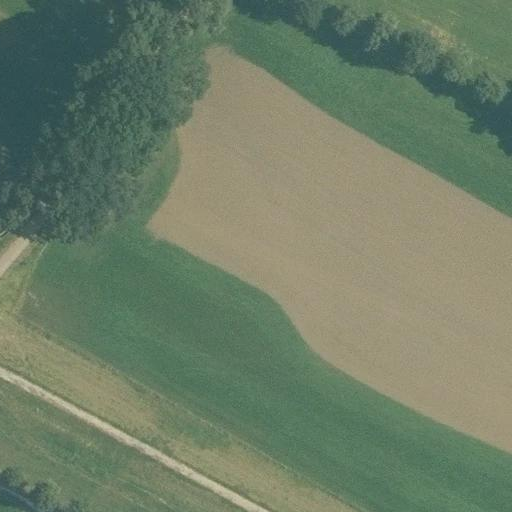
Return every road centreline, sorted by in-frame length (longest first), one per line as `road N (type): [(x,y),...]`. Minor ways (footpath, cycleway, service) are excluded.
road 1 (track): [(190,0),(41,220),(0,267)]
road 2 (track): [(261,511),(0,370)]
